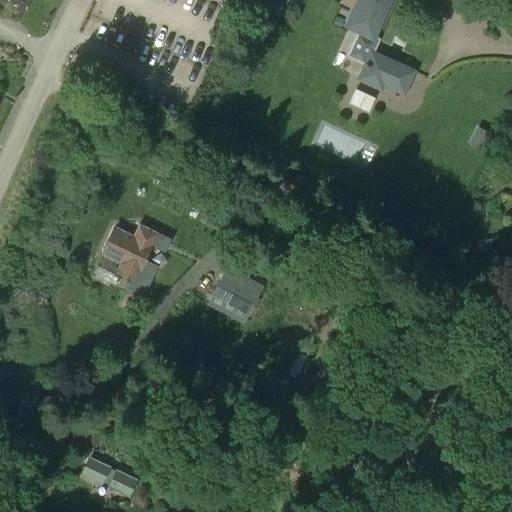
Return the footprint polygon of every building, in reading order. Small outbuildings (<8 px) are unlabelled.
[(264,0),(282,9),(286,0),(264,0)] [(357,36),(375,44),(395,0),(358,0),(344,30),(357,36)] [(412,70),(372,53),(375,44),(357,36),(350,51),(368,59),(360,77),(380,86),(382,82),(402,91),(412,70)] [(349,103),(372,110),(377,93),(354,86),(349,103)] [(478,123),(471,141),(495,151),(502,133),(478,123)] [(122,261),(119,268),(134,276),(129,286),(142,292),(155,267),(142,261),(149,248),(164,255),(171,241),(139,226),(134,237),(115,228),(104,252),(122,261)] [(257,293),(224,275),(214,294),(236,306),(231,314),(243,321),(257,293)] [(98,447),(101,432),(88,430),(85,444),(98,447)] [(82,473),(128,494),(134,480),(89,458),(82,473)]
